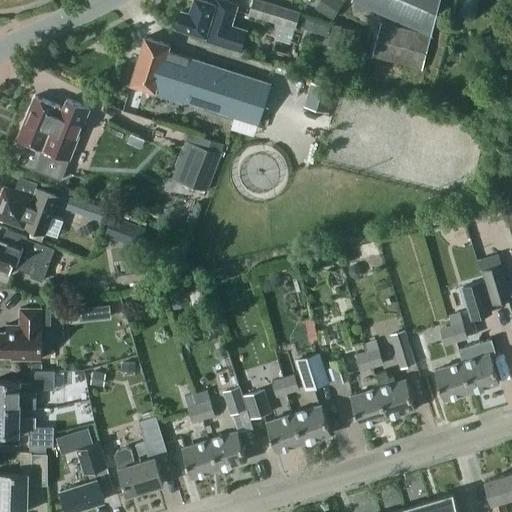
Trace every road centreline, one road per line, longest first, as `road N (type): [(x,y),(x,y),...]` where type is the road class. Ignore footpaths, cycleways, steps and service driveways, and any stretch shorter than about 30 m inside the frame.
road 1 (residential): [(238,504),(511,421)]
road 2 (tertiary): [(0,48),(110,0)]
